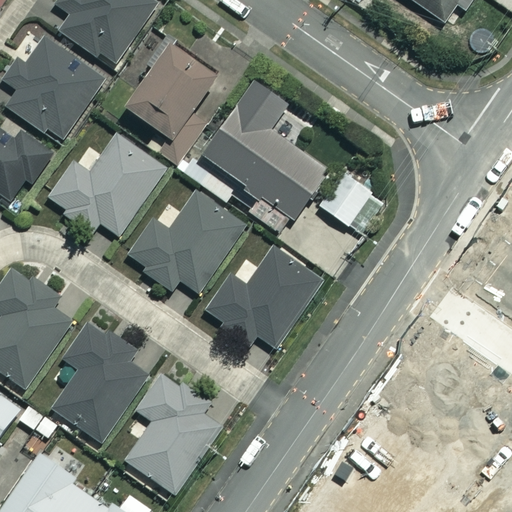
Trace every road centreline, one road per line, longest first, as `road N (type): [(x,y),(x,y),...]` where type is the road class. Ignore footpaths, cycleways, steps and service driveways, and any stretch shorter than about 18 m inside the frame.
road 1 (residential): [(304,425),(62,254),(25,245),(0,252)]
road 2 (residential): [(482,158),(304,425)]
road 3 (residential): [(482,158),(261,0)]
